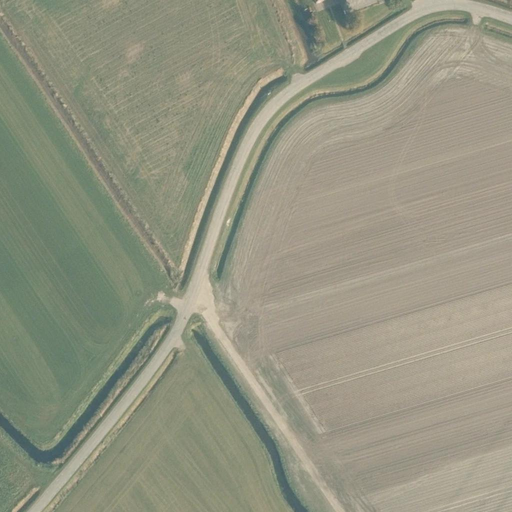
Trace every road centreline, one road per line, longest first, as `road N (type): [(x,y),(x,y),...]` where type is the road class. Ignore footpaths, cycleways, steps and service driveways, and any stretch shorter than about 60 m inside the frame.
road 1 (tertiary): [(511,19),(462,5),(413,14),(284,97),(238,161),(187,307)]
road 2 (tertiary): [(32,511),(106,427),(187,307)]
